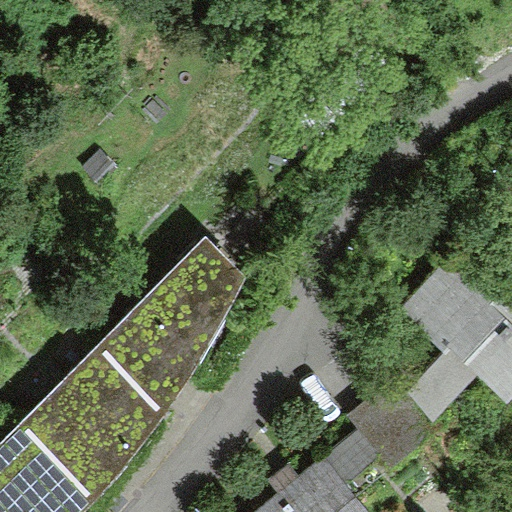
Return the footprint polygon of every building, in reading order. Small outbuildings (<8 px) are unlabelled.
[(207,222),(100,330),(166,389),(176,375),(192,354),(220,311),(246,261),(207,222)] [(456,243),(400,302),(445,343),(408,383),(445,420),(466,441),(511,394),(507,391),(511,385),(511,271),(500,283),(456,243)] [(100,330),(23,409),(96,477),(107,463),(166,389),(100,330)] [(408,383),(397,369),(349,408),(361,422),(383,449),(393,460),(445,420),(408,383)] [(59,511),(96,477),(23,409),(0,432),(0,511),(59,511)] [(245,511),(378,511),(349,476),(383,449),(361,422),(327,450),(325,447),(298,469),(289,476),(279,484),(245,511)] [(289,476),(298,469),(289,457),(269,472),(279,484),(289,476)]
